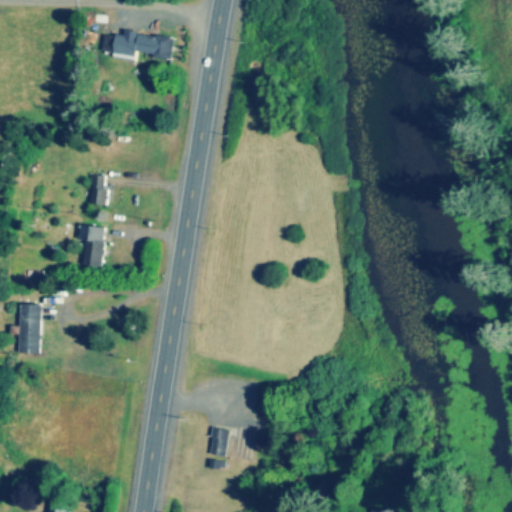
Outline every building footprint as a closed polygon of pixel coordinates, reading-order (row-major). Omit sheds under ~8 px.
[(175,38),(116,33),(115,57),(140,59),(141,55),(173,58),(175,38)] [(110,176),(91,176),(91,206),(110,206),(110,176)] [(108,227),(82,225),(81,241),(87,241),(86,267),(106,268),(108,227)] [(44,305),(23,305),(23,354),(44,354),(44,305)] [(252,462),(258,428),(238,424),(232,459),(252,462)] [(232,431),(216,428),(211,455),(227,458),(232,431)] [(52,511),(69,511),(71,500),(53,498),(52,511)]
